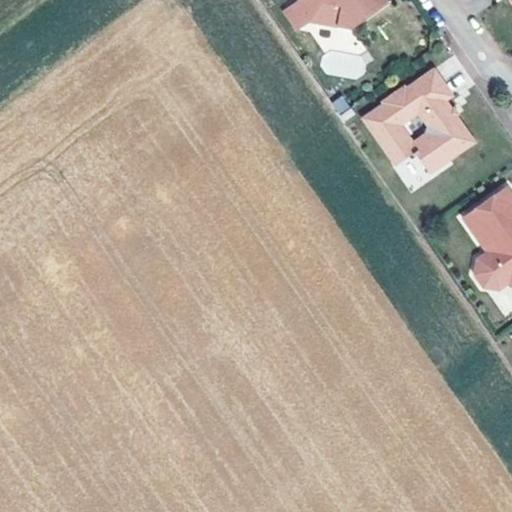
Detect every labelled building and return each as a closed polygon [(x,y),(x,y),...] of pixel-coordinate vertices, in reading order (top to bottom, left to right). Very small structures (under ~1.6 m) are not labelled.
[(295,0),(294,0),(282,8),(296,28),(309,19),(295,0)] [(295,0),(309,19),(350,27),(386,2),(384,0),(295,0)] [(403,86),(381,101),(383,103),(362,117),(394,164),(413,151),(427,172),(472,141),(443,99),(450,95),(432,69),(404,88),(403,86)] [(328,104),(335,114),(345,107),(341,101),(334,100),(328,104)] [(511,198),(501,183),(457,213),(481,247),(471,254),(468,269),(476,281),(491,284),(502,277),(503,280),(511,273),(511,198)]
